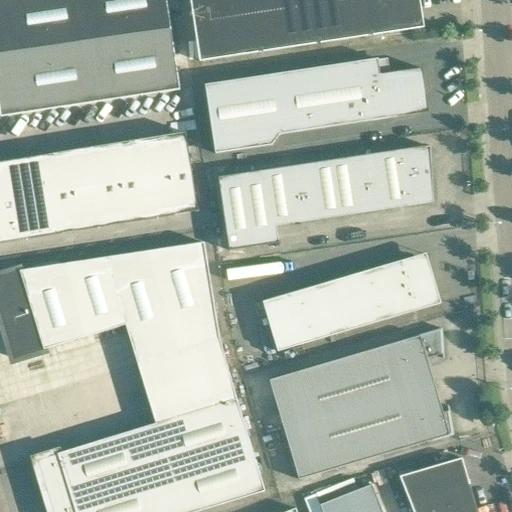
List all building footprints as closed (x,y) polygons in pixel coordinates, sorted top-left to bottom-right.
[(180,90),(166,0),(0,0),(0,114),(0,117),(180,90)] [(189,0),(199,62),(414,30),(414,27),(412,27),(409,8),(420,7),(418,0),(189,0)] [(378,59),(205,86),(215,154),(271,146),(280,135),(397,118),(397,117),(428,112),(425,97),(421,69),(380,75),(378,59)] [(185,133),(0,163),(0,243),(198,212),(185,133)] [(218,178),(229,251),(281,243),(280,242),(278,242),(276,226),(433,202),(430,147),(425,148),(425,147),(218,178)] [(20,272),(0,277),(0,319),(4,331),(5,331),(14,359),(44,350),(125,325),(137,364),(219,339),(204,243),(20,272)] [(403,262),(402,261),(262,302),(277,352),(440,304),(439,299),(438,299),(426,261),(416,264),(414,259),(403,262)] [(435,386),(428,365),(426,358),(443,354),(443,359),(444,359),(442,329),(402,341),(402,342),(269,381),(284,430),(435,386)] [(156,424),(37,461),(38,464),(44,482),(42,482),(49,504),(50,504),(52,511),(197,511),(265,491),(236,400),(219,339),(137,364),(156,424)] [(443,414),(435,386),(284,430),(299,480),(432,441),(432,442),(453,435),(449,407),(448,407),(449,412),(443,414)] [(462,459),(399,477),(413,511),(440,511),(474,501),(462,459)] [(382,511),(372,485),(320,505),(322,511),(382,511)] [(477,511),(474,501),(440,511),(477,511)]
